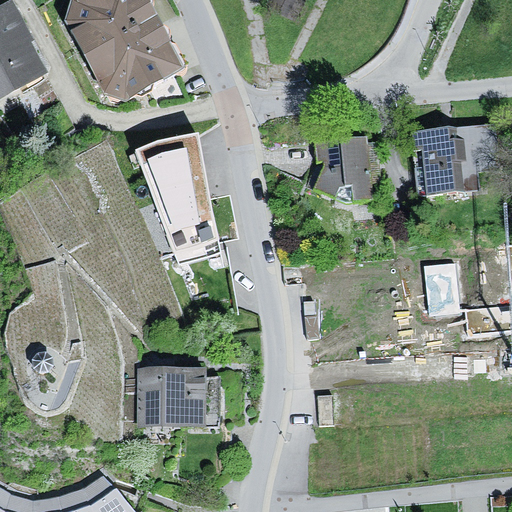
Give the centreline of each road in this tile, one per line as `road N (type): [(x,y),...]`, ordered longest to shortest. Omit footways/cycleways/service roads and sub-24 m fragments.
road 1 (residential): [(250,511),(276,382),(275,338),(232,109)]
road 2 (residential): [(232,109),(91,119),(69,94),(21,0)]
road 3 (residential): [(232,109),(379,94)]
road 4 (residential): [(379,94),(511,87)]
